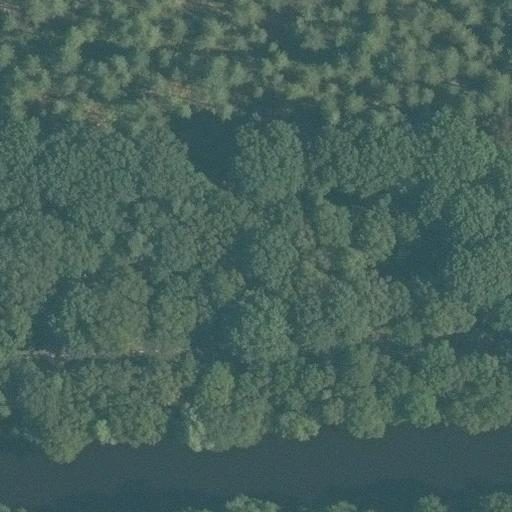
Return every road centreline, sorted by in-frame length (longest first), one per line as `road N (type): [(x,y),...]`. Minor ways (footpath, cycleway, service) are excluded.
road 1 (unknown): [(0,146),(287,149),(448,119),(511,116)]
road 2 (tertiary): [(0,368),(511,343)]
road 3 (track): [(511,181),(0,206)]
